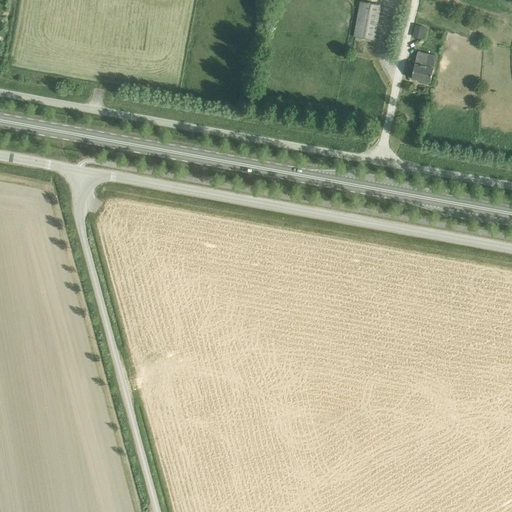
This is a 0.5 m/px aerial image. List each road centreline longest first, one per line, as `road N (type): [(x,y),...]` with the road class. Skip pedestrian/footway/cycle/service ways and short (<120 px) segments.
road 1 (unclassified): [(0,91),(511,186)]
road 2 (primary): [(511,213),(0,119)]
road 3 (unclassified): [(79,172),(511,249)]
road 4 (unclassified): [(157,511),(79,216),(79,172)]
